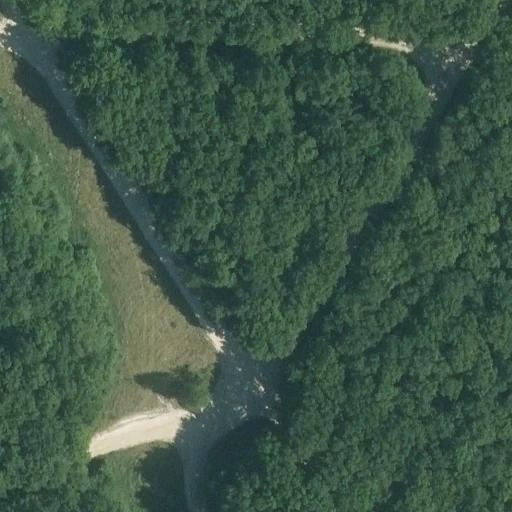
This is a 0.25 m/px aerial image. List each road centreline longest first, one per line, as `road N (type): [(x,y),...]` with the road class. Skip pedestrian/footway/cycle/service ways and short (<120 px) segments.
road 1 (track): [(0,480),(197,424),(254,382),(499,0)]
road 2 (track): [(346,511),(184,280),(9,0)]
road 3 (track): [(468,43),(169,30),(0,34)]
